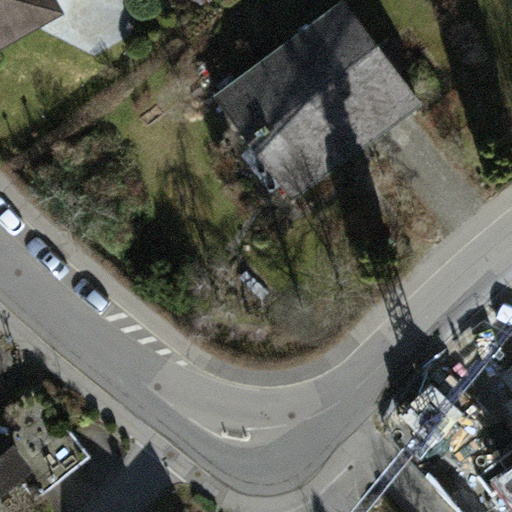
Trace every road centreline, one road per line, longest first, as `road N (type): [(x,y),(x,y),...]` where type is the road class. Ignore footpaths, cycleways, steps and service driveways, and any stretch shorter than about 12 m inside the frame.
road 1 (residential): [(275,441),(332,417),(511,254)]
road 2 (residential): [(0,239),(177,415)]
